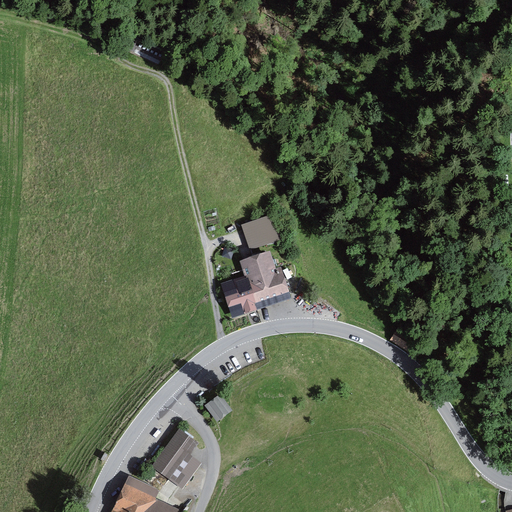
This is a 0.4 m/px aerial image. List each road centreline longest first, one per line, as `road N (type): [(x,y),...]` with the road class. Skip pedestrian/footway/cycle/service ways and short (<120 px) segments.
road 1 (tertiary): [(165,391),(207,353),(244,334),(293,323),(337,328),(406,362),(471,450),(511,481)]
road 2 (track): [(124,62),(169,84),(221,344)]
road 3 (tertiary): [(89,511),(123,446),(165,391)]
road 4 (unclassified): [(199,511),(212,446),(165,391)]
